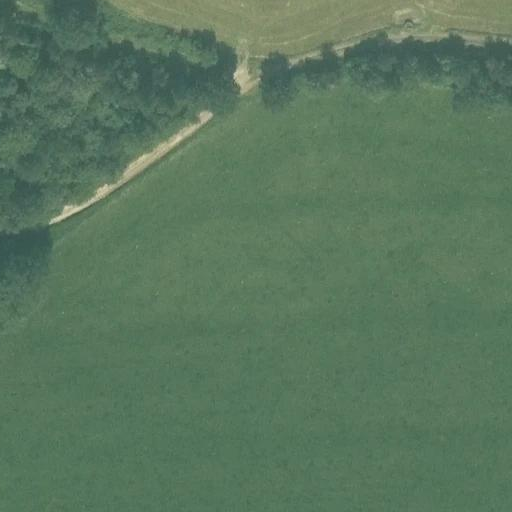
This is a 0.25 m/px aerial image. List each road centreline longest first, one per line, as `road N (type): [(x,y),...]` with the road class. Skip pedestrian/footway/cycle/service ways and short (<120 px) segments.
road 1 (track): [(0,1),(27,21),(84,41),(263,81),(436,41),(511,47)]
road 2 (track): [(0,233),(77,207),(242,79)]
